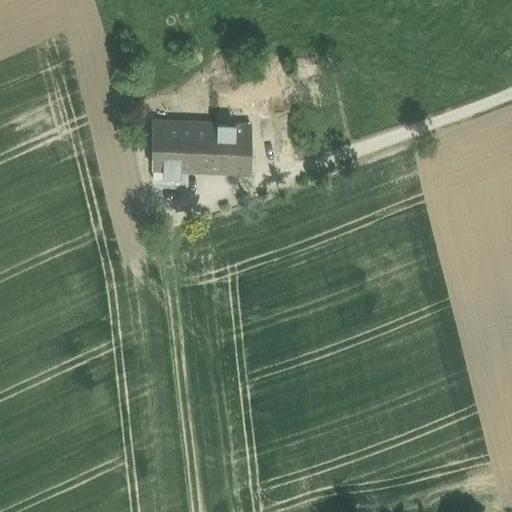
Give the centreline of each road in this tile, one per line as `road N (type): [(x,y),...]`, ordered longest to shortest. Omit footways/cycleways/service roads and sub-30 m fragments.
road 1 (track): [(196,511),(171,204),(289,173)]
road 2 (track): [(511,100),(289,173)]
